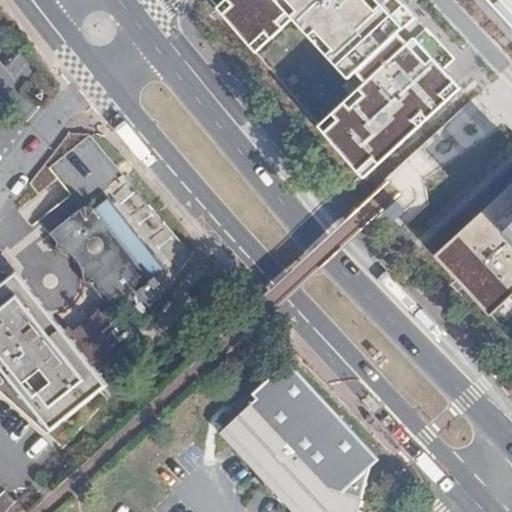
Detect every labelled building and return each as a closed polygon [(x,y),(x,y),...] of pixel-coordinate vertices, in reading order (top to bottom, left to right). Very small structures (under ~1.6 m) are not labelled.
[(302,16),(358,77),(364,72),(373,81),(325,125),(371,175),(462,93),(416,41),(409,47),(400,37),(419,20),(400,0),(229,0),(223,6),(263,51),(302,16)] [(511,0),(481,0),(511,33),(511,0)] [(89,132),(67,134),(28,185),(36,195),(57,180),(69,195),(49,211),(56,221),(48,227),(67,252),(78,245),(69,256),(72,259),(81,251),(114,292),(143,328),(149,329),(190,273),(199,261),(162,222),(121,171),(89,132)] [(511,184),(424,266),(480,326),(511,296),(511,184)] [(67,252),(48,227),(46,228),(51,235),(48,238),(63,256),(67,252)] [(72,259),(69,256),(31,304),(67,350),(114,292),(81,251),(72,259)] [(213,265),(226,279),(232,273),(219,259),(213,265)] [(108,399),(67,350),(31,304),(0,264),(0,391),(64,449),(108,399)] [(436,298),(408,268),(402,274),(430,304),(436,298)] [(232,273),(226,279),(238,293),(244,287),(232,273)] [(355,511),(375,460),(286,362),(253,394),(258,399),(221,432),(263,478),(269,490),(278,495),(294,511),(355,511)] [(0,511),(6,511),(16,502),(4,490),(0,494),(0,511)]
